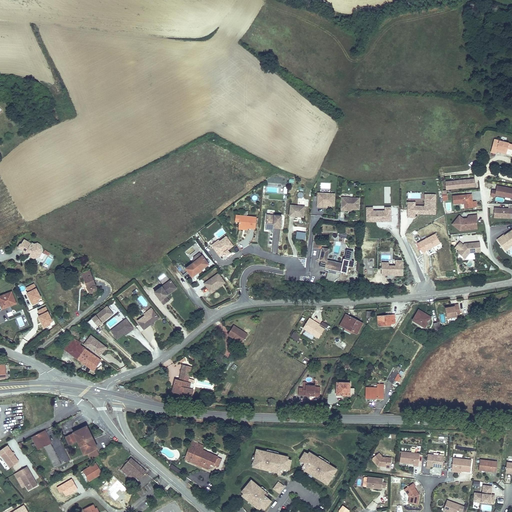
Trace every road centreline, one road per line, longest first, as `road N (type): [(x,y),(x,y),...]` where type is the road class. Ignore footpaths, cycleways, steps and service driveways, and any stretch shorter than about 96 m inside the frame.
road 1 (unclassified): [(106,394),(111,381),(159,362),(228,309),(511,282)]
road 2 (primary): [(511,425),(218,416),(120,397)]
